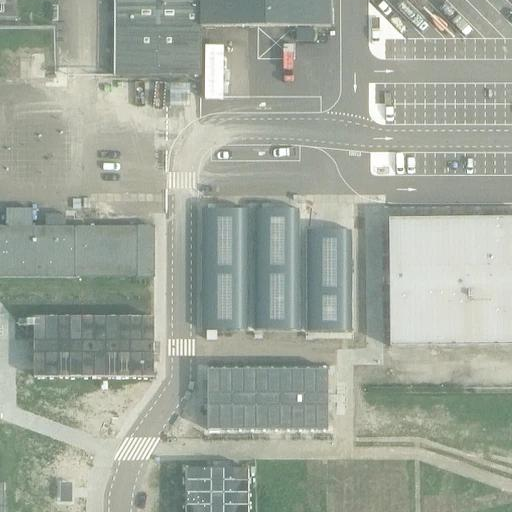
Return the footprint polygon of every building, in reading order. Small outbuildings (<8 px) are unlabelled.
[(113,0),(114,57),(114,77),(203,76),(203,27),(332,27),(331,0),(113,0)] [(208,98),(225,98),(225,81),(224,81),(224,45),(208,45),(208,98)] [(0,278),(155,279),(155,227),(138,227),(33,227),(33,209),(6,210),(6,227),(0,227),(0,511),(4,511),(5,485),(0,484),(0,278)] [(247,211),(202,211),(202,332),(247,332),(247,211)] [(300,211),(254,211),(254,332),(299,332),(300,211)] [(68,224),(68,214),(47,213),(47,224),(68,224)] [(511,219),(389,220),(390,346),(511,346),(511,219)] [(352,232),(307,231),(307,333),(352,333),(352,232)] [(155,319),(35,319),(35,378),(155,379),(155,319)] [(328,375),(206,374),(206,435),(328,436),(328,375)] [(248,511),(249,468),(187,468),(187,511),(248,511)] [(336,511),(460,511),(460,481),(336,481),(336,511)]
